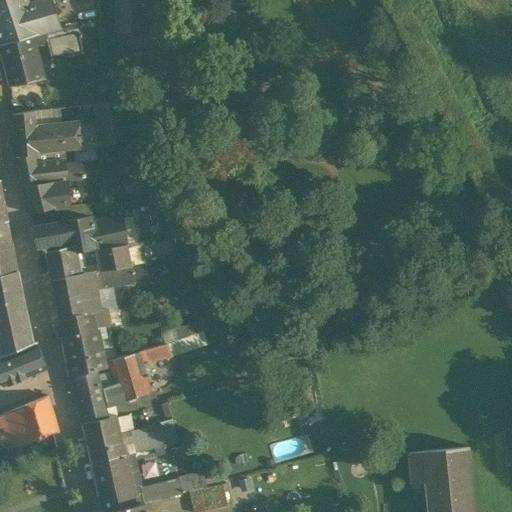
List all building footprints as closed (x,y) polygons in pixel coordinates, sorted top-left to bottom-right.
[(26,0),(0,0),(0,43),(33,35),(59,28),(49,0),(27,2),(26,0)] [(142,0),(116,0),(117,32),(143,32),(142,0)] [(59,28),(33,35),(35,43),(47,43),(46,40),(75,33),(74,26),(59,28)] [(75,33),(46,40),(47,43),(51,60),(83,52),(78,32),(75,33)] [(33,35),(0,43),(0,51),(9,85),(44,78),(35,43),(33,35)] [(81,72),(83,81),(104,77),(102,68),(81,72)] [(138,83),(174,153),(193,143),(157,73),(138,83)] [(118,101),(93,104),(93,106),(94,106),(98,129),(101,144),(134,140),(118,101)] [(61,108),(34,110),(36,125),(64,122),(61,108)] [(64,122),(36,125),(34,110),(12,114),(17,155),(38,152),(101,144),(98,129),(82,131),(81,120),(64,122)] [(38,152),(17,155),(23,185),(40,182),(36,163),(35,154),(38,154),(38,152)] [(63,160),(36,163),(40,182),(52,181),(66,179),(63,160)] [(96,162),(69,164),(70,179),(97,177),(96,162)] [(40,182),(23,185),(29,212),(55,208),(54,207),(68,205),(66,181),(52,183),(52,181),(40,182)] [(68,205),(70,219),(91,215),(88,202),(68,205)] [(152,206),(153,216),(169,213),(168,203),(152,206)] [(112,217),(92,222),(91,215),(33,226),(37,247),(44,245),(46,251),(75,244),(77,251),(82,250),(118,245),(117,243),(122,237),(119,222),(112,217)] [(0,221),(0,288),(20,284),(18,278),(7,220),(0,221)] [(119,222),(122,237),(132,235),(129,220),(119,222)] [(126,244),(131,265),(138,264),(134,242),(126,244)] [(75,244),(46,251),(52,280),(81,273),(77,251),(75,244)] [(118,245),(82,250),(85,264),(98,261),(100,269),(114,267),(131,265),(126,244),(118,245)] [(131,265),(133,275),(141,274),(138,264),(131,265)] [(131,265),(114,267),(116,278),(133,275),(131,265)] [(81,273),(52,280),(59,317),(62,335),(96,328),(93,311),(106,309),(105,297),(103,289),(98,290),(96,281),(116,278),(114,267),(100,269),(83,272),(81,273)] [(20,284),(0,288),(0,356),(32,343),(20,284)] [(181,297),(185,312),(207,306),(203,291),(181,297)] [(202,321),(175,329),(179,339),(194,334),(205,330),(202,321)] [(62,335),(67,362),(91,357),(93,370),(105,367),(98,335),(110,332),(109,325),(96,328),(62,335)] [(164,333),(166,343),(179,339),(175,329),(164,333)] [(194,334),(179,339),(166,343),(170,355),(199,346),(194,334)] [(0,378),(2,384),(45,367),(36,342),(32,343),(0,356),(0,378)] [(166,343),(139,351),(142,363),(170,355),(166,343)] [(139,351),(109,360),(112,371),(116,384),(103,388),(107,405),(151,391),(142,363),(139,351)] [(91,357),(67,362),(70,375),(93,370),(91,357)] [(96,371),(71,378),(82,423),(108,416),(96,371)] [(112,371),(99,376),(103,388),(116,384),(112,371)] [(48,395),(2,414),(6,426),(8,429),(14,446),(15,448),(58,431),(48,395)] [(161,429),(121,438),(116,414),(108,416),(82,423),(91,462),(125,454),(155,447),(164,446),(167,445),(162,429),(161,429)] [(172,418),(159,422),(161,429),(162,429),(167,445),(179,442),(172,418)] [(8,429),(0,432),(0,444),(2,451),(14,446),(8,429)] [(306,432),(271,443),(276,459),(311,448),(306,432)] [(164,446),(155,447),(157,454),(165,452),(164,446)] [(473,511),(466,447),(409,453),(412,482),(425,480),(428,511),(473,511)] [(125,454),(91,462),(103,511),(104,511),(137,503),(125,454)] [(203,473),(179,478),(182,492),(189,491),(200,488),(206,486),(203,473)] [(179,478),(141,487),(144,502),(166,497),(166,496),(182,492),(179,478)] [(222,483),(211,486),(216,508),(227,505),(222,483)] [(211,486),(200,488),(205,510),(216,508),(211,486)] [(200,488),(189,491),(194,511),(197,511),(205,510),(200,488)] [(137,503),(104,511),(103,511),(146,511),(144,502),(137,503)]
